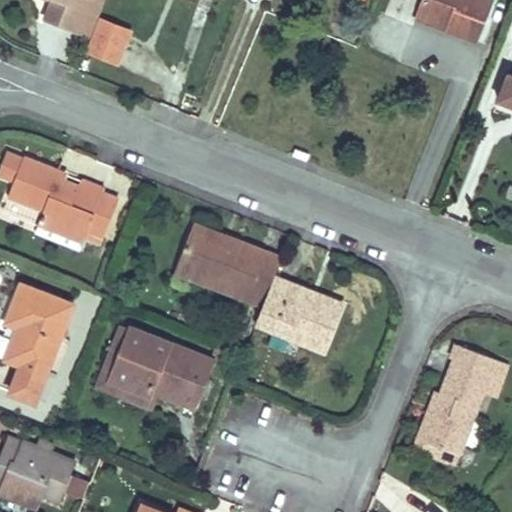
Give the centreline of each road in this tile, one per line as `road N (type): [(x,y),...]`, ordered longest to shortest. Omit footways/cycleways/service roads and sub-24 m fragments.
road 1 (residential): [(56,102),(443,259)]
road 2 (residential): [(303,468),(348,456),(381,423),(443,259)]
